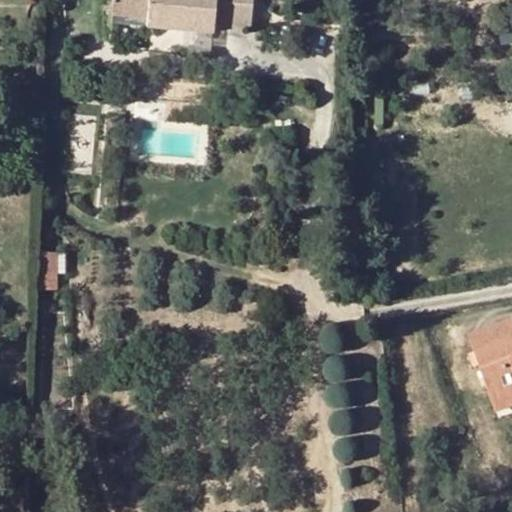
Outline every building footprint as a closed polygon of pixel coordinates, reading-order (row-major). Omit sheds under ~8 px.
[(145,18),(143,27),(143,30),(209,33),(210,26),(249,28),(250,0),(110,0),(110,16),(145,18)] [(145,18),(110,16),(110,25),(143,27),(145,18)] [(467,344),(511,327),(511,320),(510,316),(463,334),(467,344)] [(511,397),(511,327),(467,344),(476,370),(485,367),(498,403),(511,397)] [(476,370),(493,411),(511,404),(511,397),(498,403),(485,367),(476,370)]
